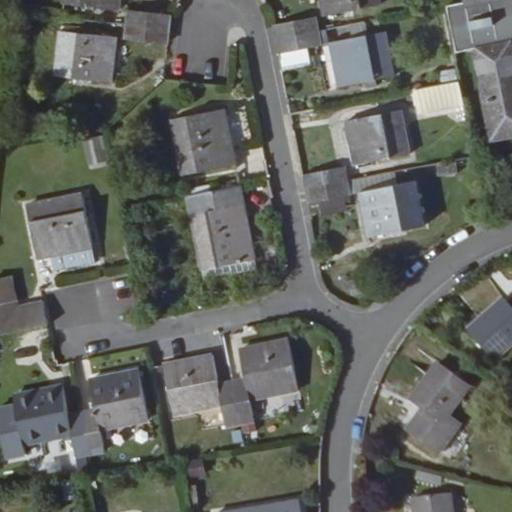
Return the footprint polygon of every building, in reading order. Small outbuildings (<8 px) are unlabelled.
[(61,0),(61,4),(117,10),(117,0),(61,0)] [(324,0),(328,15),(382,5),(381,0),(324,0)] [(511,14),(509,0),(455,0),(457,7),(438,11),(447,56),(467,53),(485,142),(511,136),(511,14)] [(165,29),(167,15),(127,10),(126,25),(165,29)] [(320,31),(318,19),(279,26),(282,39),(320,31)] [(164,44),(165,29),(126,25),(124,39),(164,44)] [(323,46),(320,31),(282,39),(284,53),(323,46)] [(59,32),(53,77),(109,83),(114,39),(59,32)] [(334,45),(342,87),(396,77),(388,34),(334,45)] [(457,108),(452,83),(414,91),(419,116),(457,108)] [(171,121),(181,177),(235,167),(224,110),(171,121)] [(403,111),(349,122),(357,165),(411,155),(403,111)] [(82,138),(88,162),(109,157),(103,133),(82,138)] [(350,181),(347,167),(309,175),(311,189),(350,181)] [(314,204),(353,196),(350,181),(311,189),(314,204)] [(417,183),(363,194),(372,236),(426,226),(417,183)] [(93,237),(82,185),(28,197),(39,248),(52,246),(93,237)] [(254,260),(239,185),(186,196),(201,270),(254,260)] [(96,252),(93,237),(52,246),(55,260),(96,252)] [(203,282),(256,271),(254,260),(201,270),(203,282)] [(473,330),(500,360),(511,349),(511,304),(508,299),(473,330)] [(45,309),(44,303),(13,308),(14,315),(45,309)] [(0,338),(49,328),(45,309),(14,315),(13,308),(12,305),(0,307),(0,338)] [(300,392),(291,343),(241,352),(247,382),(233,385),(241,426),(256,423),(252,401),(300,392)] [(221,387),(215,358),(166,368),(176,417),(225,407),(229,428),(241,426),(233,385),(221,387)] [(410,434),(440,458),(464,425),(454,417),(473,390),(440,365),(412,402),(425,413),(410,434)] [(149,423),(140,373),(91,382),(96,412),(83,415),(91,455),(105,453),(101,431),(149,423)] [(70,417),(64,387),(15,397),(17,406),(0,409),(0,421),(7,460),(27,456),(25,446),(74,437),(77,458),(91,455),(83,415),(70,417)] [(64,477),(64,498),(79,499),(79,478),(64,477)] [(454,511),(453,498),(414,502),(414,511),(454,511)] [(301,511),(300,500),(223,511),(301,511)]
